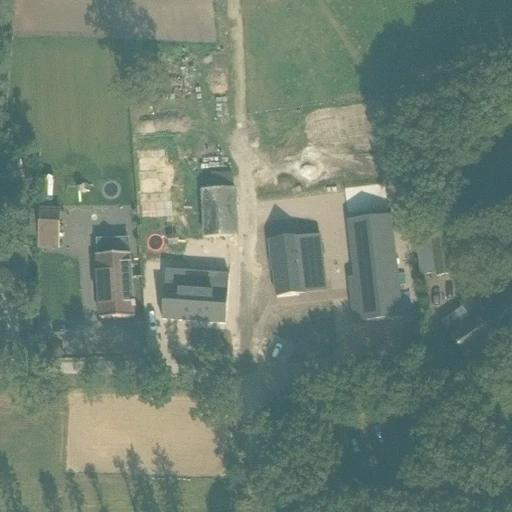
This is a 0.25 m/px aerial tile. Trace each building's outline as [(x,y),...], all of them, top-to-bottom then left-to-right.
[(162,152),(138,153),(141,201),(165,200),(162,152)] [(202,191),(204,239),(236,238),(234,190),(202,191)] [(38,248),(58,249),(59,237),(59,213),(39,212),(38,236),(38,248)] [(390,217),(348,222),(355,279),(349,280),(354,325),(366,323),(402,319),(390,217)] [(431,240),(436,278),(454,275),(448,236),(431,240)] [(299,238),(269,241),(271,265),(272,264),(274,274),(275,283),(277,299),(299,296),(297,279),(304,278),(324,276),(320,237),(307,238),(300,239),(299,238)] [(0,250),(0,286),(28,285),(26,249),(0,250)] [(133,308),(136,308),(135,304),(133,304),(132,284),(130,254),(97,256),(101,320),(134,319),(133,308)] [(163,300),(162,320),(225,325),(229,275),(208,274),(207,290),(185,288),(186,272),(165,271),(163,300)] [(343,346),(332,278),(303,282),(309,321),(288,325),(293,354),(343,346)] [(458,312),(441,323),(467,362),(484,351),(511,331),(511,290),(492,304),(487,296),(482,289),(459,305),(462,310),(458,312)] [(437,493),(437,511),(479,511),(479,492),(437,493)]
